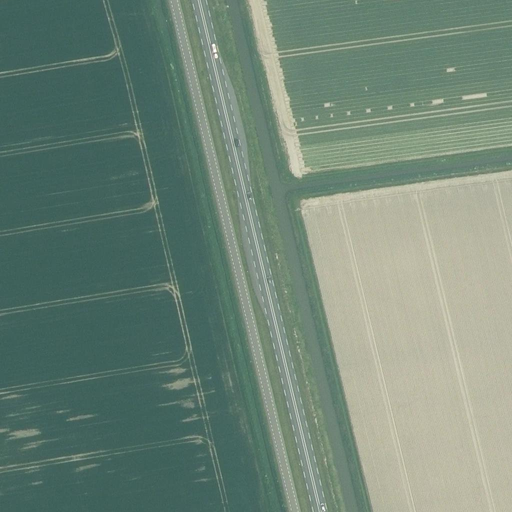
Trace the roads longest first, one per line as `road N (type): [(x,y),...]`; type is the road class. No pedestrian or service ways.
road 1 (unclassified): [(295,511),(173,0)]
road 2 (primary): [(319,511),(198,0)]
